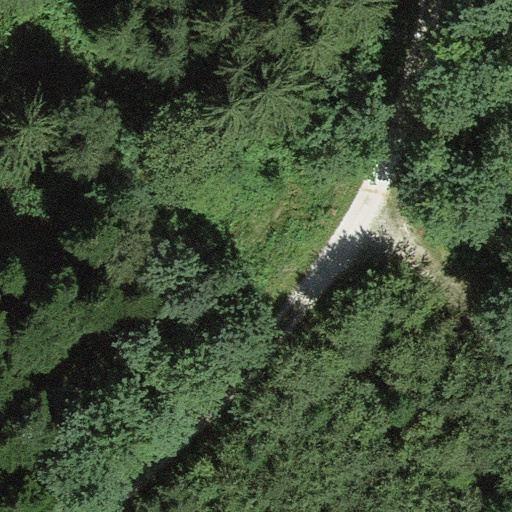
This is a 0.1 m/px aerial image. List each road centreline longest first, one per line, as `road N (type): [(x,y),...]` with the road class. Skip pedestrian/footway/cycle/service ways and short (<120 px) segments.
road 1 (track): [(86,511),(317,272),(361,203),(412,69),(423,0)]
road 2 (track): [(511,352),(361,203)]
